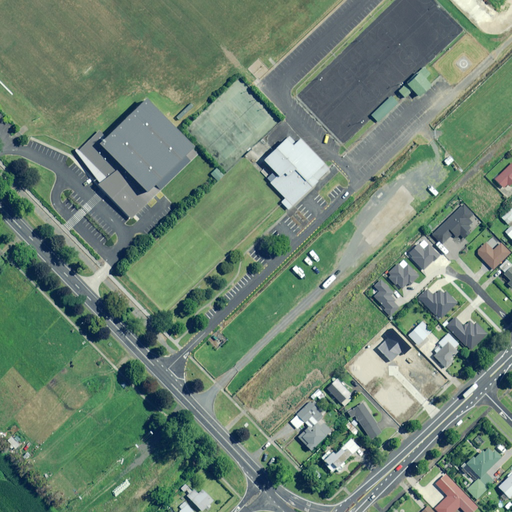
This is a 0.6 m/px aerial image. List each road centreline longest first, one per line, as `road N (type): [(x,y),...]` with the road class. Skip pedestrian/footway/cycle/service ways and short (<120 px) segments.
road 1 (unclassified): [(162,374),(455,91)]
road 2 (tertiary): [(0,206),(162,374)]
road 3 (primary): [(479,387),(344,511)]
road 4 (tertiary): [(162,374),(267,485)]
